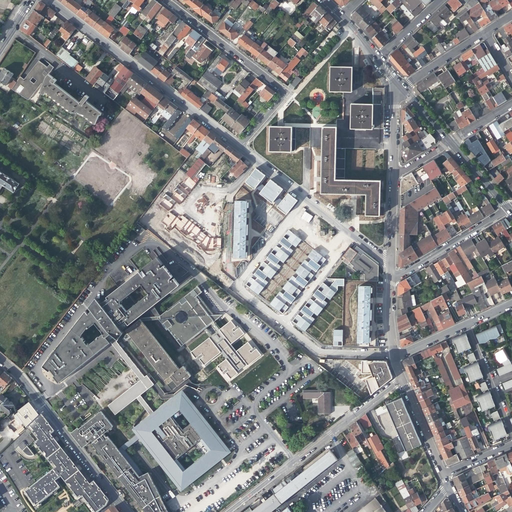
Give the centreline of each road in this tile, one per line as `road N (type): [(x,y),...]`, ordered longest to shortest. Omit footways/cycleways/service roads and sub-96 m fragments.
road 1 (residential): [(239,147),(48,0)]
road 2 (residential): [(166,0),(283,90),(239,147)]
road 3 (residential): [(400,378),(230,511)]
road 4 (residential): [(124,511),(0,359)]
road 5 (residential): [(304,197),(235,288),(282,324)]
road 6 (residential): [(391,275),(508,208)]
road 7 (residential): [(464,324),(511,439)]
road 8 (residential): [(282,324),(318,352),(394,354)]
